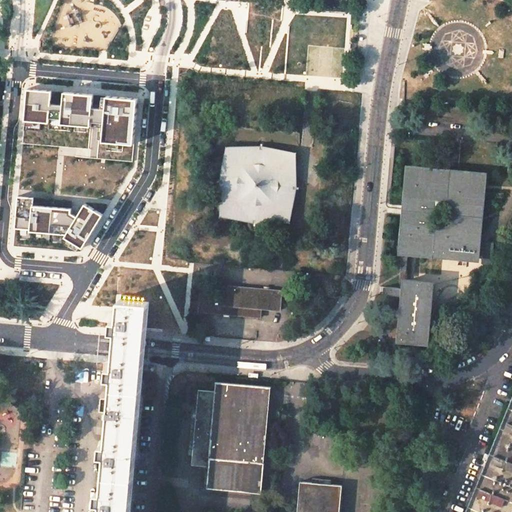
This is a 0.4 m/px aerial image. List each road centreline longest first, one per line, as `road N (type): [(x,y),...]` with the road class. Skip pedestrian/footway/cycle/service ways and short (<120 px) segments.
road 1 (residential): [(399,0),(381,89),(363,284),(337,328),(310,350)]
road 2 (residential): [(90,272),(17,264),(1,247),(18,68)]
road 3 (residential): [(310,350),(330,370),(437,380),(473,370),(511,331)]
road 4 (residential): [(90,272),(147,174),(157,81)]
road 5 (residential): [(310,350),(281,359),(168,351)]
road 6 (residential): [(18,68),(157,81)]
